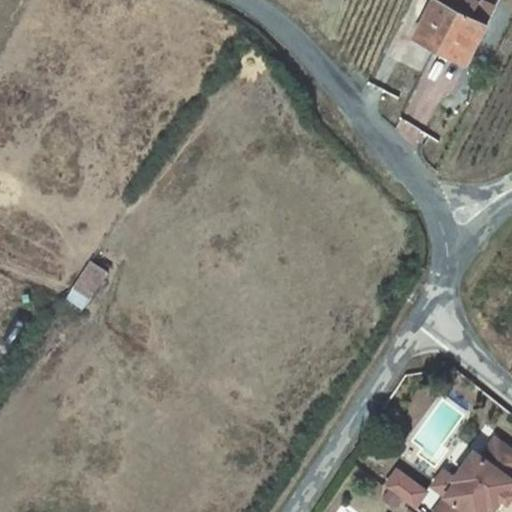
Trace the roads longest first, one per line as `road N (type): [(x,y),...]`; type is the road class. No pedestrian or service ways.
road 1 (unclassified): [(247,0),(291,37),(419,181),(446,231)]
road 2 (unclassified): [(298,511),(426,322)]
